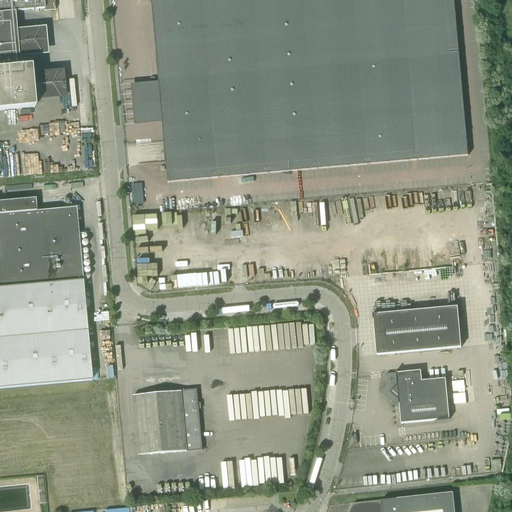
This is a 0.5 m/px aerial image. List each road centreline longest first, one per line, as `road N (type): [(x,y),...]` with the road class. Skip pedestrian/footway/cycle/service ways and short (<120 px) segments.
road 1 (residential): [(310,511),(337,427),(341,314),(317,294),(149,306),(129,300),(120,281),(96,0)]
road 2 (unknown): [(120,281),(118,343),(130,364),(155,376),(216,371)]
road 3 (unknown): [(216,371),(220,446),(169,476)]
road 4 (unknown): [(456,0),(470,123)]
